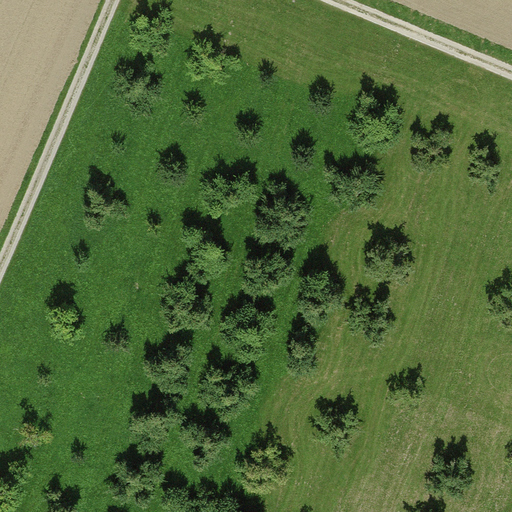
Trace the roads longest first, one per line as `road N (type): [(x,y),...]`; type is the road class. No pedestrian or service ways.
road 1 (track): [(0,270),(117,0)]
road 2 (track): [(336,0),(511,73)]
